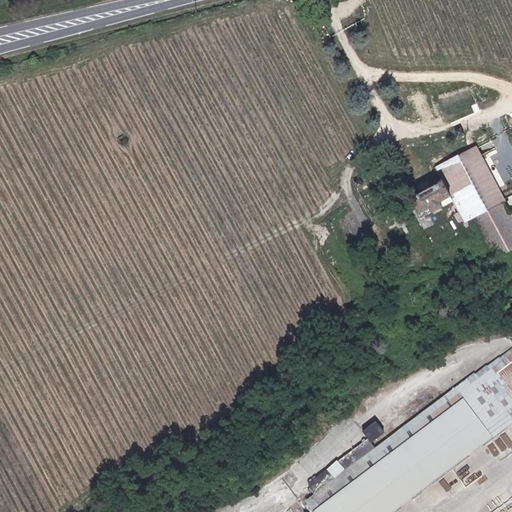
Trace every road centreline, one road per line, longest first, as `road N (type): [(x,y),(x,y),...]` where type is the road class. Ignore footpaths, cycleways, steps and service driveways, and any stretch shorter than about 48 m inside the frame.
road 1 (primary): [(0,49),(184,0)]
road 2 (primary): [(151,0),(0,33)]
